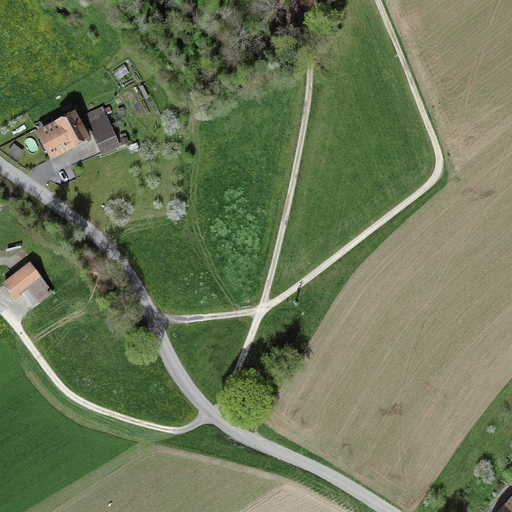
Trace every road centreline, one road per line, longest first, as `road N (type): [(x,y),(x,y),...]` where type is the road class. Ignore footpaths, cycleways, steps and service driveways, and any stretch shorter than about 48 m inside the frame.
road 1 (track): [(4,312),(52,376),(86,404),(169,430),(212,413),(261,308),(279,242),(307,91),(309,43),(297,0)]
road 2 (unclassified): [(0,163),(119,259),(174,366),(226,426),(390,511)]
road 3 (track): [(377,0),(437,147),(434,178),(261,308),(153,318)]
